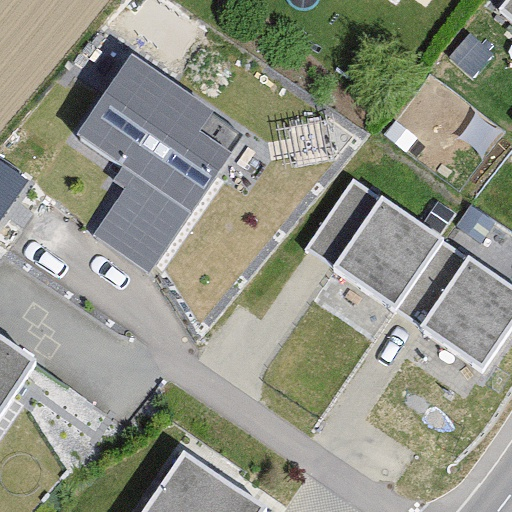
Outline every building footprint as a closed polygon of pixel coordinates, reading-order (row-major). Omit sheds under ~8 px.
[(511,0),(499,16),(511,25),(511,0)] [(212,120),(128,65),(72,149),(129,186),(89,245),(151,286),(228,170),(194,147),(212,120)] [(511,340),(511,294),(355,189),(313,252),(343,273),(336,283),(484,382),(511,340)] [(0,426),(34,373),(0,350),(0,426)] [(253,511),(182,460),(143,511),(253,511)]
